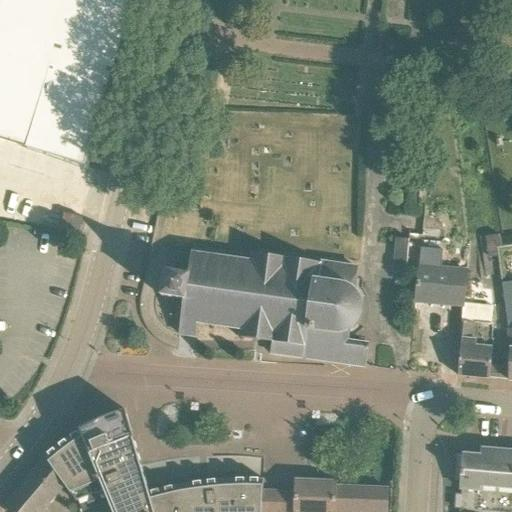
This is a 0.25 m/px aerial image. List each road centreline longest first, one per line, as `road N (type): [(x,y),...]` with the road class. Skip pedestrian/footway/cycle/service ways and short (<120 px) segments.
road 1 (unclassified): [(73,368),(109,259),(173,0)]
road 2 (unclassified): [(73,368),(407,395),(433,407)]
